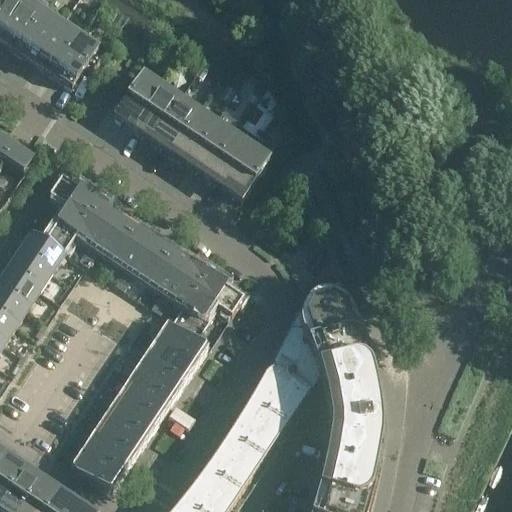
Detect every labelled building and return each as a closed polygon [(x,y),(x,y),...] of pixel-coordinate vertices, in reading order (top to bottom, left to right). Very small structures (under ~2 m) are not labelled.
[(0,43),(24,7),(13,0),(2,0),(0,4),(0,43)] [(0,47),(16,58),(42,19),(24,7),(0,43),(0,47)] [(252,24),(238,9),(229,17),(243,32),(252,24)] [(34,70),(60,31),(42,19),(16,58),(34,70)] [(51,82),(77,42),(60,31),(34,70),(51,82)] [(91,78),(103,60),(77,42),(51,82),(71,95),(85,73),(90,76),(89,77),(91,78)] [(132,135),(159,95),(132,77),(119,96),(128,101),(114,123),(132,135)] [(150,147),(177,107),(159,95),(132,135),(150,147)] [(168,159),(195,119),(177,107),(150,147),(168,159)] [(213,131),(195,120),(195,119),(168,159),(186,171),(213,131)] [(204,183),(231,143),(213,131),(186,171),(204,183)] [(33,165),(0,143),(0,166),(4,169),(4,170),(22,182),(33,165)] [(222,195),(249,155),(231,143),(204,183),(222,195)] [(253,190),(268,168),(249,155),(222,195),(241,208),(253,190)] [(98,208),(61,184),(48,202),(66,214),(67,214),(86,227),(98,208)] [(94,253),(115,221),(116,220),(98,208),(86,227),(76,241),(77,242),(89,250),(94,253)] [(76,241),(86,227),(67,214),(66,214),(45,247),(44,249),(63,262),(77,242),(76,241)] [(112,265),(132,235),(134,232),(116,220),(115,221),(94,253),(98,256),(112,265)] [(130,277),(151,244),(152,244),(134,232),(132,235),(112,265),(126,274),(130,277)] [(63,262),(44,249),(45,247),(31,238),(19,257),(52,279),(63,262)] [(148,289),(168,259),(170,256),(152,244),(151,244),(130,277),(134,280),(148,289)] [(93,264),(98,256),(94,253),(89,250),(84,258),(93,264)] [(166,301),(187,268),(188,268),(170,256),(168,259),(148,289),(162,298),(166,301)] [(52,279),(19,257),(7,275),(40,297),(52,279)] [(88,272),(93,264),(84,258),(79,266),(88,272)] [(184,313),(194,298),(204,283),(206,280),(188,268),(187,268),(166,301),(170,304),(183,312),(184,313)] [(129,288),(134,280),(130,277),(126,274),(120,282),(129,288)] [(40,297),(7,275),(0,285),(0,296),(28,315),(40,297)] [(71,292),(79,279),(76,276),(67,290),(71,292)] [(206,280),(204,283),(194,298),(218,314),(218,315),(230,323),(242,305),(206,280)] [(123,296),(129,288),(120,282),(115,290),(123,296)] [(62,305),(71,292),(67,290),(59,303),(62,305)] [(28,315),(0,296),(0,322),(16,333),(28,315)] [(165,312),(170,304),(166,301),(162,298),(156,306),(165,312)] [(196,348),(218,315),(218,314),(194,298),(184,313),(183,312),(170,332),(195,349),(196,348)] [(372,511),(374,503),(376,497),(378,486),(380,474),(382,463),(384,452),(385,446),(384,430),(383,418),(382,409),(379,396),(377,387),(376,383),(374,374),(372,370),(369,361),(368,357),(365,348),(362,340),(358,332),(356,328),(352,318),(350,316),(349,313),(348,312),(346,310),(344,308),(341,306),(340,305),(338,304),(335,303),(333,302),(330,302),(328,301),(325,301),(322,301),(320,302),(316,303),(313,304),(311,305),(307,307),(305,309),(303,311),(302,313),(300,315),(295,324),(291,331),(285,341),(279,354),(305,372),(311,363),(321,359),(328,379),(335,404),(339,431),(340,445),(336,472),(335,473),(329,501),(325,511),(372,511)] [(159,320),(165,312),(156,306),(151,314),(159,320)] [(47,328),(56,315),(53,313),(44,326),(47,328)] [(16,333),(0,322),(0,348),(4,351),(16,333)] [(142,339),(151,326),(147,324),(138,337),(142,339)] [(38,341),(47,328),(44,326),(35,339),(38,341)] [(203,353),(196,348),(195,349),(170,332),(158,350),(191,372),(203,353)] [(133,353),(142,339),(138,337),(130,350),(133,353)] [(23,364),(32,351),(29,348),(20,362),(23,364)] [(191,372),(158,350),(146,368),(179,390),(191,372)] [(325,511),(329,501),(335,473),(336,472),(340,445),(339,431),(335,404),(328,379),(321,359),(311,363),(305,372),(279,354),(270,372),(294,389),(309,399),(319,384),(325,407),(329,432),(329,444),(325,471),(319,498),(314,511),(325,511)] [(118,375),(127,362),(123,360),(114,373),(118,375)] [(15,377),(23,364),(20,362),(11,375),(15,377)] [(179,390),(146,368),(134,386),(167,408),(179,390)] [(309,399),(294,389),(270,372),(266,379),(260,390),(282,406),(297,416),(309,399)] [(109,389),(118,375),(114,373),(106,386),(109,389)] [(0,399),(8,387),(5,384),(0,391),(0,399)] [(167,408),(134,386),(122,404),(155,426),(167,408)] [(297,416),(282,406),(260,390),(250,407),(271,422),(286,433),(297,416)] [(94,411),(103,398),(99,395),(91,409),(94,411)] [(155,426),(122,404),(110,422),(143,444),(155,426)] [(286,433),(271,422),(250,407),(238,427),(259,440),(275,450),(286,433)] [(86,425),(94,411),(91,409),(82,422),(86,425)] [(143,444),(110,422),(98,440),(131,462),(143,444)] [(275,450),(259,440),(238,427),(228,444),(248,457),(263,467),(275,450)] [(70,447),(79,434),(75,431),(67,445),(70,447)] [(131,462),(98,440),(86,458),(119,480),(131,462)] [(263,467),(248,457),(228,444),(217,460),(237,474),(252,484),(263,467)] [(61,460),(70,447),(67,445),(58,458),(61,460)] [(119,480),(86,458),(74,476),(107,498),(119,480)] [(252,484),(237,474),(217,460),(212,467),(204,478),(225,491),(241,501),(252,484)] [(0,511),(23,476),(5,464),(0,471),(0,511)] [(0,511),(25,511),(41,488),(23,476),(0,511)] [(233,511),(241,501),(225,491),(204,478),(200,484),(192,495),(214,508),(220,511),(233,511)] [(51,511),(59,500),(41,488),(25,511),(51,511)] [(220,511),(214,508),(192,495),(179,511),(181,511),(220,511)] [(76,511),(59,500),(51,511),(76,511)]
